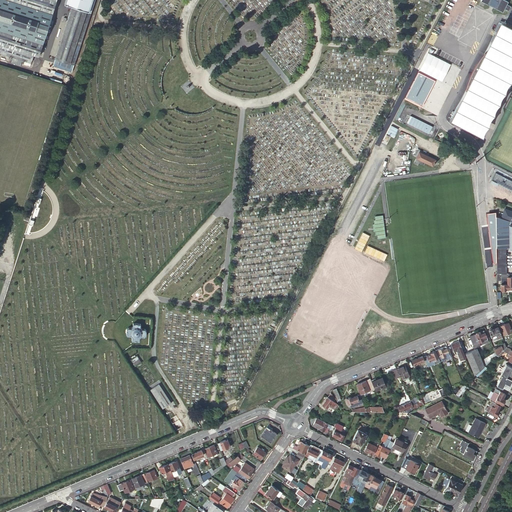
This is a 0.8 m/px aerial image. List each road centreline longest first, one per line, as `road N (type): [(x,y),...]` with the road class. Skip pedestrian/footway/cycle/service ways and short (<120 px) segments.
road 1 (tertiary): [(61,493),(259,411),(295,424)]
road 2 (tertiary): [(295,424),(327,382),(511,309)]
road 3 (residential): [(467,510),(295,424)]
